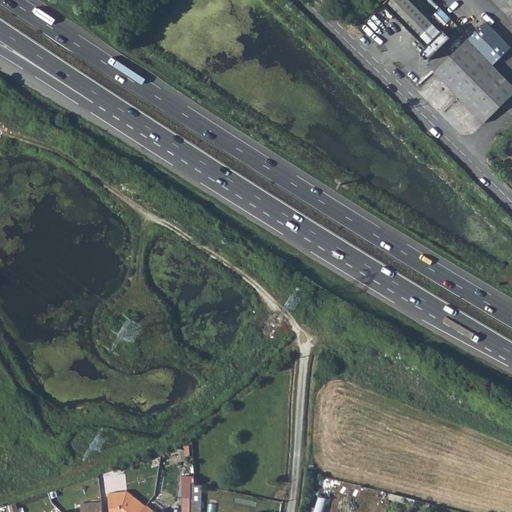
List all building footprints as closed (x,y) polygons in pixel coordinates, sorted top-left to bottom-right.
[(406,0),(390,0),(384,6),(428,48),(442,33),(406,0)] [(511,0),(496,0),(511,15),(511,0)] [(486,23),(467,42),(492,67),(511,48),(486,23)] [(511,86),(492,67),(467,42),(434,75),(484,125),(511,96),(511,86)] [(140,511),(145,506),(126,491),(107,494),(109,511),(140,511)] [(324,511),(327,497),(320,495),(315,511),(324,511)] [(82,511),(102,511),(101,499),(92,500),(92,502),(81,503),(82,511)]
